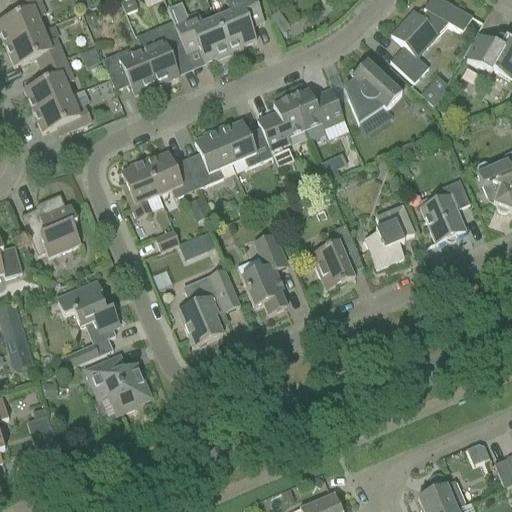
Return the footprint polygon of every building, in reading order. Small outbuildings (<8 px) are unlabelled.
[(0,26),(0,39),(5,50),(42,35),(37,22),(45,19),(37,0),(35,0),(13,9),(17,19),(0,26)] [(9,0),(13,9),(35,0),(9,0)] [(87,0),(81,0),(76,2),(82,16),(92,11),(87,0)] [(214,24),(229,60),(243,54),(242,52),(256,46),(248,27),(260,22),(263,27),(264,27),(256,8),(252,0),(237,0),(224,5),(230,18),(214,24)] [(405,80),(413,89),(428,73),(417,63),(447,31),(462,39),(472,22),(433,0),(432,0),(420,23),(413,16),(390,40),(403,52),(390,67),(405,80)] [(229,60),(214,24),(199,30),(194,18),(187,21),(181,7),(166,13),(172,26),(175,34),(186,60),(187,59),(188,59),(185,54),(196,49),(204,67),(215,63),(216,65),(229,60)] [(84,20),(89,30),(95,27),(97,22),(94,16),(84,20)] [(140,54),(156,91),(178,81),(174,71),(189,65),(187,59),(186,60),(175,34),(172,26),(157,32),(135,42),(140,54)] [(36,63),(40,73),(64,63),(56,43),(47,47),(42,35),(5,50),(14,72),(36,63)] [(511,45),(505,42),(504,44),(503,43),(502,42),(501,42),(500,42),(499,42),(498,42),(497,42),(496,43),(495,43),(494,44),(493,46),(493,47),(493,48),(477,38),(467,56),(462,63),(490,79),(492,74),(511,85),(511,45)] [(130,90),(134,100),(156,91),(140,54),(127,59),(125,55),(102,65),(107,78),(115,96),(130,90)] [(23,95),(31,114),(69,98),(65,88),(73,85),(64,63),(40,73),(45,86),(23,95)] [(343,94),(358,129),(382,113),(385,116),(401,99),(381,80),(366,66),(350,83),(354,86),(343,94)] [(420,100),(433,113),(446,90),(437,82),(420,100)] [(308,95),(290,103),(304,136),(321,129),(323,134),(328,146),(348,137),(343,125),(338,113),(330,94),(311,102),(308,95)] [(31,114),(42,139),(64,129),(67,137),(91,127),(84,111),(76,114),(69,98),(31,114)] [(276,117),(257,125),(277,174),(291,168),(286,155),(282,157),(280,152),(290,148),(288,143),(304,136),(290,103),(273,110),(276,117)] [(244,164),(247,173),(272,162),(260,133),(259,134),(261,139),(249,145),(242,126),(232,131),(231,128),(217,134),(231,169),(244,164)] [(431,129),(428,135),(431,142),(442,137),(438,126),(431,129)] [(186,164),(198,194),(223,183),(219,175),(231,169),(217,134),(203,140),(204,142),(194,147),(202,165),(190,170),(187,164),(186,164)] [(170,195),(174,204),(198,194),(186,164),(184,165),(187,171),(176,176),(168,158),(158,162),(157,159),(143,165),(158,201),(170,195)] [(331,164),(320,169),(327,186),(339,181),(331,164)] [(130,173),(120,178),(126,190),(130,200),(127,202),(136,224),(151,218),(146,206),(158,201),(143,165),(129,171),(130,173)] [(500,216),(503,217),(507,217),(508,215),(511,216),(511,177),(511,178),(507,166),(491,172),(489,170),(488,169),(486,168),(485,168),(483,168),(482,168),(480,169),(478,170),(477,171),(476,173),(476,174),(476,176),(476,178),(488,207),(497,211),(496,212),(498,215),(500,216)] [(427,231),(435,249),(445,245),(446,247),(450,249),(453,247),(455,243),(454,241),(465,237),(455,215),(469,210),(461,191),(459,186),(434,196),(438,205),(419,213),(427,231)] [(46,258),(48,263),(62,257),(80,249),(72,230),(77,228),(70,212),(65,214),(60,200),(44,207),(45,211),(20,221),(37,261),(46,258)] [(285,208),(270,216),(277,228),(292,220),(285,208)] [(203,209),(191,214),(196,226),(208,220),(203,209)] [(369,256),(376,275),(403,263),(396,247),(414,240),(406,221),(401,212),(375,223),(380,235),(374,237),(375,240),(363,245),(369,256)] [(309,260),(325,297),(354,284),(348,268),(359,264),(351,245),(344,230),(324,239),(329,251),(309,260)] [(154,243),(160,258),(179,250),(172,235),(154,243)] [(211,248),(207,239),(198,243),(202,252),(211,248)] [(263,310),(268,321),(286,313),(274,285),(278,283),(275,276),(288,271),(280,252),(278,248),(274,250),(270,241),(253,248),(264,273),(241,283),(246,296),(245,297),(246,300),(248,299),(254,314),(263,310)] [(0,278),(3,278),(4,283),(22,278),(15,253),(3,256),(0,246),(0,278)] [(191,310),(177,316),(193,353),(195,352),(199,354),(205,351),(207,347),(222,340),(214,322),(240,311),(224,275),(208,282),(183,292),(191,310)] [(47,283),(44,290),(52,294),(55,286),(47,283)] [(78,296),(56,305),(64,322),(72,318),(73,320),(74,319),(80,332),(84,330),(92,326),(100,346),(101,348),(108,345),(115,341),(112,333),(119,331),(111,313),(105,316),(98,300),(101,299),(96,288),(78,296)] [(3,311),(0,312),(0,334),(4,349),(12,376),(32,371),(24,344),(22,336),(14,308),(3,311)] [(92,349),(64,361),(70,374),(98,362),(92,349)] [(107,401),(116,420),(134,413),(134,410),(150,403),(139,377),(135,370),(124,374),(119,362),(86,376),(98,405),(107,401)] [(50,376),(52,382),(66,376),(63,370),(50,376)] [(56,388),(44,388),(44,403),(56,402),(56,388)] [(34,425),(26,427),(33,451),(42,449),(44,456),(56,453),(44,414),(32,418),(34,425)] [(480,450),(468,455),(471,461),(478,465),(485,462),(480,450)] [(494,469),(504,493),(511,489),(511,476),(508,468),(507,464),(494,469)] [(431,496),(417,502),(421,511),(460,511),(465,510),(459,496),(455,486),(447,489),(445,483),(441,480),(438,480),(436,480),(432,481),(430,483),(429,485),(428,487),(428,490),(431,496)] [(290,494),(280,498),(284,507),(294,503),(290,494)] [(302,511),(339,511),(334,499),(302,511)]
